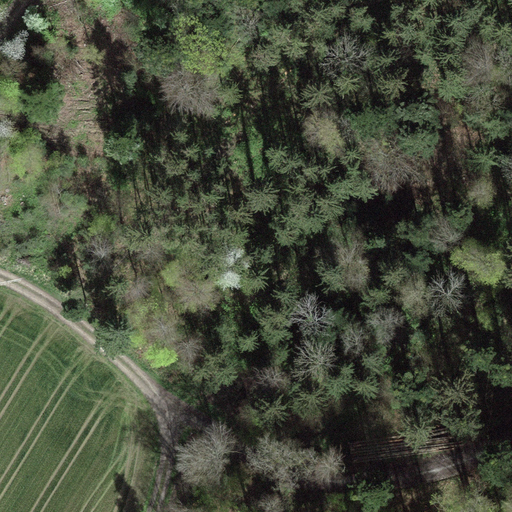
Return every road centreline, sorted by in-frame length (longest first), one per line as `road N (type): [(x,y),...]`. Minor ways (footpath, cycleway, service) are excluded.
road 1 (track): [(160,409),(258,468),(325,481),(430,473),(511,439)]
road 2 (track): [(0,277),(99,336),(145,384),(160,409),(160,447),(141,511)]
